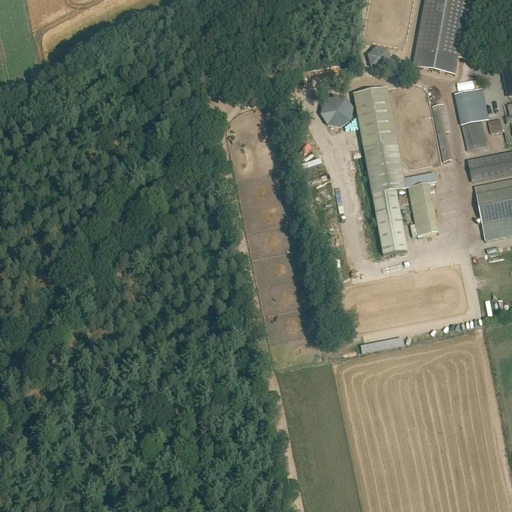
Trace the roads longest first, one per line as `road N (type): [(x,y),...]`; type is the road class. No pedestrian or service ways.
road 1 (track): [(0,384),(301,0)]
road 2 (track): [(219,134),(296,511)]
road 3 (track): [(0,100),(191,0)]
road 4 (track): [(189,1),(219,134)]
